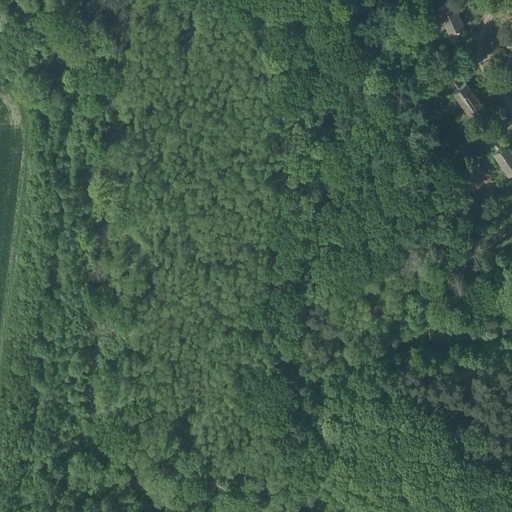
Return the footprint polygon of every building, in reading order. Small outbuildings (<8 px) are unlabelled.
[(443,0),(441,1),(437,3),(449,28),(462,22),(451,0),(443,0)] [(457,65),(447,71),(456,84),(460,82),(455,75),(461,71),(457,65)] [(456,84),(452,87),(468,110),(480,102),(464,79),(460,82),(456,84)] [(499,144),(494,136),(500,132),(496,128),(487,135),(496,147),(499,144)] [(511,168),(511,150),(504,140),(499,144),(496,147),(492,149),(508,171),(511,168)] [(445,325),(428,329),(429,337),(439,335),(440,340),(456,337),(455,331),(447,333),(445,325)]
